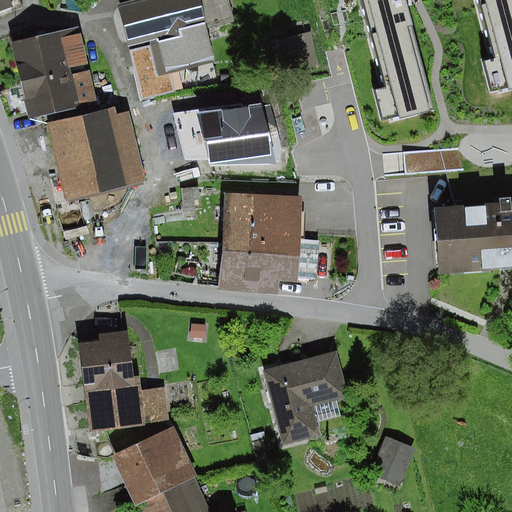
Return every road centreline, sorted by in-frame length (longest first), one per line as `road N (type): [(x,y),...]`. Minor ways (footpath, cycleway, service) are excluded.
road 1 (residential): [(24,289),(130,286),(368,316),(511,363)]
road 2 (primary): [(58,511),(37,362)]
